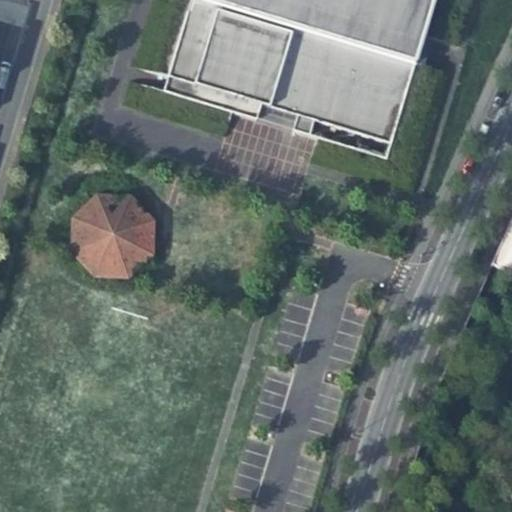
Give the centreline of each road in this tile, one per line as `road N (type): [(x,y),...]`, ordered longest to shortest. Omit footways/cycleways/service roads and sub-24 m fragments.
road 1 (residential): [(511,115),(403,343),(354,511)]
road 2 (residential): [(0,152),(45,0)]
